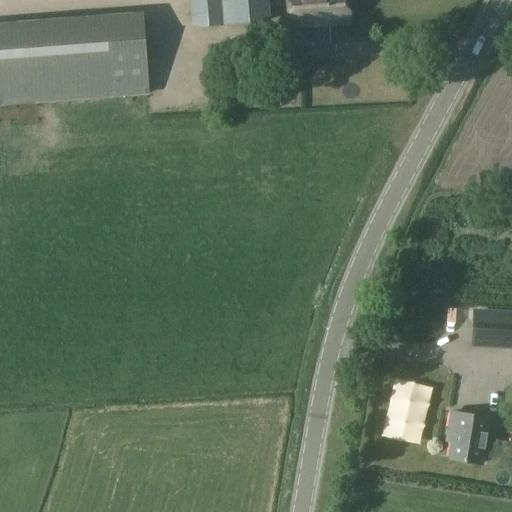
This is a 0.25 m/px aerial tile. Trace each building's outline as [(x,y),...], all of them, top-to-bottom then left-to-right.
[(286,0),(288,27),(348,23),(346,0),(286,0)] [(269,7),(200,12),(190,12),(191,26),(201,25),(270,21),(269,7)] [(0,105),(78,100),(72,19),(0,24),(0,105)] [(458,306),(439,311),(444,329),(463,323),(458,306)] [(511,311),(473,310),(471,348),(511,349),(511,311)] [(445,458),(481,464),(489,418),(451,412),(448,428),(450,428),(445,458)]
